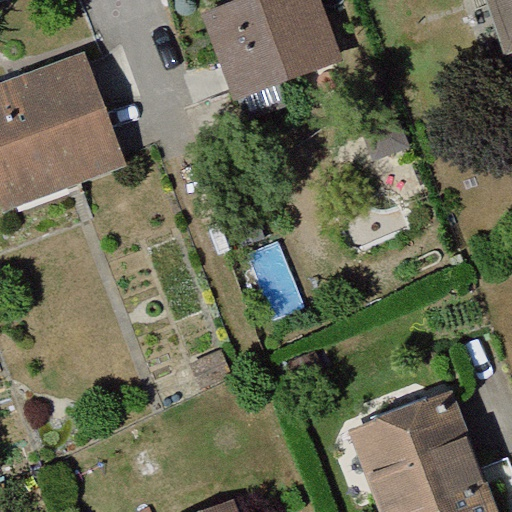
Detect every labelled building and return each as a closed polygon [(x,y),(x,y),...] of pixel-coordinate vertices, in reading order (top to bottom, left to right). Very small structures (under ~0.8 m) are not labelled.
[(296,0),(282,0),(192,30),(218,109),(321,75),(296,0)] [(511,0),(470,0),(492,63),(511,55),(511,0)] [(68,72),(0,96),(0,213),(105,176),(68,72)] [(345,418),(381,511),(459,511),(484,502),(436,382),(345,418)] [(459,511),(488,511),(484,502),(459,511)]
